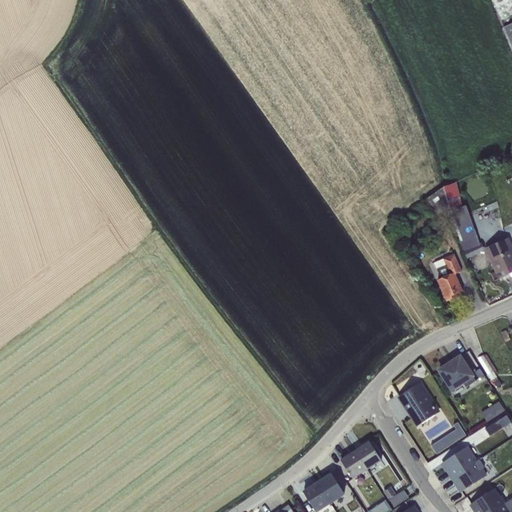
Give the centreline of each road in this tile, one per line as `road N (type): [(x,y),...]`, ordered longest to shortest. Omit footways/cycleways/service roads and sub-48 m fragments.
road 1 (residential): [(511,303),(429,339),(363,398)]
road 2 (residential): [(363,398),(316,453),(238,511)]
road 3 (residential): [(363,398),(444,511)]
